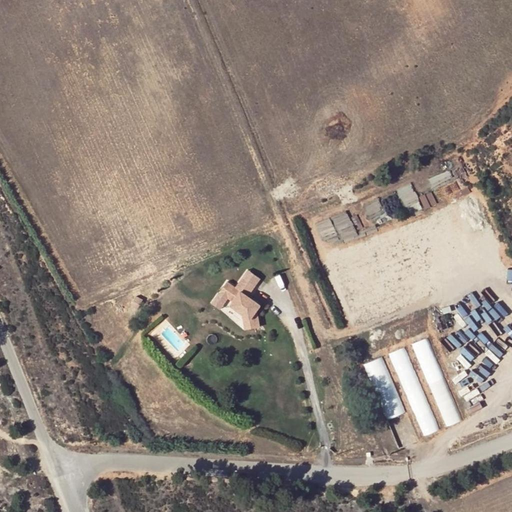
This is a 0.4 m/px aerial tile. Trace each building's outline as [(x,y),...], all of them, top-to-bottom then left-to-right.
[(422,196),(427,208),(438,203),(433,191),(422,196)] [(347,217),(349,224),(356,222),(358,229),(366,226),(361,213),(350,217),(348,211),(332,216),(334,221),(347,217)] [(249,274),(244,280),(256,289),(261,282),(249,274)] [(236,291),(228,285),(220,295),(228,301),(233,305),(230,309),(242,317),(245,333),(260,330),(257,314),(260,309),(248,300),(243,296),(246,292),(251,296),(256,289),(244,280),(236,291)] [(228,301),(220,295),(212,306),(220,312),(228,301)] [(143,302),(136,298),(131,307),(138,311),(143,302)] [(456,336),(464,347),(473,341),(464,330),(456,336)] [(413,342),(420,360),(436,354),(429,336),(413,342)] [(406,346),(391,352),(407,390),(422,384),(406,346)] [(384,355),(365,362),(388,418),(406,411),(384,355)] [(432,377),(445,425),(461,421),(448,373),(432,377)] [(411,393),(415,403),(423,400),(425,404),(429,402),(424,388),(411,393)]
